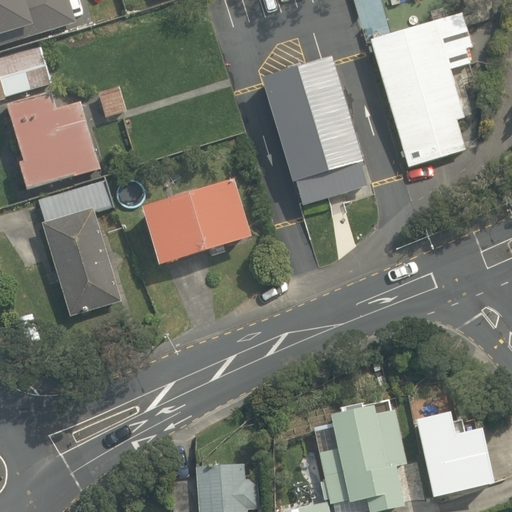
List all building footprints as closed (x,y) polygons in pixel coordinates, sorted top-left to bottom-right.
[(0,0),(0,53),(85,29),(76,0),(0,0)] [(407,171),(465,153),(456,123),(464,121),(449,72),(470,66),(465,52),(472,50),(461,15),(369,44),(407,171)] [(0,103),(8,101),(7,99),(53,86),(42,49),(0,61),(0,103)] [(333,59),(262,81),(293,185),(296,184),(303,207),(368,187),(361,164),(365,164),(333,59)] [(120,88),(99,94),(107,119),(127,113),(120,88)] [(54,96),(10,109),(25,163),(20,164),(27,189),(75,176),(75,178),(102,170),(82,101),(58,108),(54,96)] [(160,267),(254,239),(236,180),(143,209),(160,267)] [(95,208),(96,211),(113,206),(106,182),(40,202),(46,223),(95,208)] [(46,223),(42,224),(71,318),(124,302),(96,211),(95,208),(46,223)] [(314,426),(326,479),(321,480),(325,500),(330,499),(332,504),(334,504),(336,511),(363,511),(370,511),(380,511),(408,506),(400,467),(410,465),(397,408),(378,413),(376,404),(331,413),(333,422),(314,426)] [(418,419),(434,497),(496,483),(484,427),(466,431),(463,418),(454,421),(452,410),(418,419)] [(200,511),(248,511),(249,510),(261,509),(258,478),(246,479),(245,463),(197,467),(200,511)] [(330,511),(329,501),(284,510),(284,511),(330,511)]
